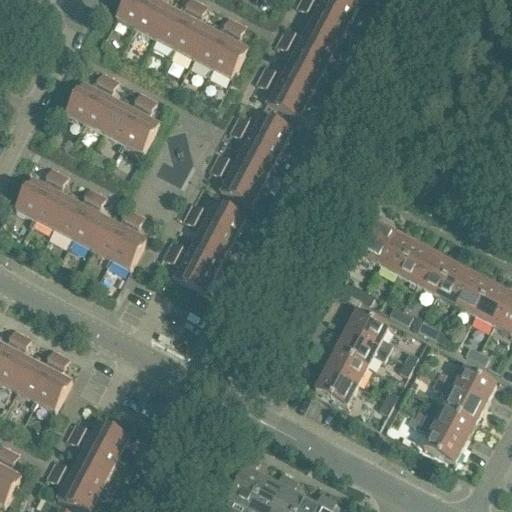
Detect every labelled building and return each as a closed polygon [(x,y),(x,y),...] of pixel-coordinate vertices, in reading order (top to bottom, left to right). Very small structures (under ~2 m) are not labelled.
[(130,0),(118,25),(137,35),(155,0),(130,0)] [(155,0),(137,35),(156,45),(173,13),(161,7),(164,2),(165,0),(155,0)] [(312,0),(305,0),(303,5),(350,30),(360,11),(338,0),(325,0),(323,5),(312,0)] [(173,13),(156,45),(175,56),(192,24),(200,8),(191,3),(186,13),(183,19),(173,13)] [(350,30),(303,5),(298,14),(314,23),(309,33),(339,49),(350,30)] [(200,8),(192,24),(175,56),(194,66),(211,34),(200,28),(208,12),(200,8)] [(221,39),(211,34),(194,66),(213,76),(230,44),(238,28),(229,23),(221,39)] [(238,28),(230,44),(213,76),(232,86),(249,54),(239,48),(247,33),(238,28)] [(303,44),(297,41),(286,36),(282,44),(329,68),(339,49),(309,33),(303,44)] [(329,68),(282,44),(277,53),(294,62),(289,71),(319,88),(329,68)] [(283,83),(277,80),(267,74),(263,82),(309,107),(319,88),(289,71),(283,83)] [(94,95),(83,89),(67,120),(86,130),(106,93),(111,84),(102,79),(94,95)] [(309,107),(263,82),(257,92),(273,100),(268,110),(299,126),(309,107)] [(111,84),(106,93),(86,130),(105,140),(122,110),(110,104),(119,88),(111,84)] [(132,115),(122,110),(105,140),(125,151),(144,114),(149,104),(140,99),(135,109),(132,115)] [(149,104),(144,114),(125,151),(144,161),(160,130),(149,124),(152,118),(158,109),(149,104)] [(240,124),(236,132),(283,156),(293,137),(283,132),(286,126),(265,115),(256,133),(240,124)] [(283,156),(236,132),(231,142),(247,150),(242,159),(273,175),(283,156)] [(108,164),(95,158),(91,167),(103,173),(108,164)] [(220,162),(216,170),(263,194),(273,175),(242,159),(236,170),(220,162)] [(263,194),(216,170),(211,179),(227,187),(222,197),(253,213),(263,194)] [(53,174),(44,190),(33,184),(16,216),(35,226),(55,189),(61,178),(53,174)] [(61,178),(55,189),(35,226),(55,236),(71,204),(61,199),(69,183),(61,178)] [(83,210),(71,204),(55,236),(74,246),(94,209),(99,199),(91,195),(86,205),(83,210)] [(99,199),(94,209),(74,246),(93,256),(110,224),(100,219),(107,204),(99,199)] [(194,212),(190,219),(237,244),(247,225),(216,208),(209,220),(194,212)] [(110,224),(93,256),(112,267),(132,229),(137,219),(129,215),(121,230),(110,224)] [(137,219),(132,229),(112,267),(131,277),(148,245),(138,239),(146,224),(137,219)] [(237,244),(190,219),(185,228),(201,237),(195,247),(227,263),(237,244)] [(376,229),(360,260),(380,270),(397,240),(376,229)] [(397,240),(380,270),(400,281),(416,250),(397,240)] [(174,250),(169,257),(217,282),(227,263),(195,247),(189,258),(174,250)] [(416,250),(400,281),(419,291),(435,260),(416,250)] [(217,282),(169,257),(164,267),(180,276),(175,285),(206,301),(217,282)] [(435,260),(419,291),(437,301),(454,270),(435,260)] [(454,270),(437,301),(457,311),(473,280),(454,270)] [(473,280),(457,311),(476,321),(492,291),(473,280)] [(492,291),(476,321),(495,332),(511,301),(492,291)] [(365,298),(356,293),(351,301),(360,306),(365,298)] [(375,303),(365,298),(360,306),(371,312),(375,303)] [(511,340),(511,301),(495,332),(511,340)] [(393,312),(389,321),(400,327),(404,318),(393,312)] [(388,334),(357,318),(347,337),(389,360),(393,352),(382,345),(388,334)] [(408,331),(413,322),(404,318),(400,327),(408,331)] [(422,328),(418,337),(438,347),(442,338),(422,328)] [(8,351),(0,347),(0,384),(23,340),(15,336),(8,351)] [(336,357),(367,373),(373,362),(385,368),(389,360),(347,337),(336,357)] [(446,352),(451,343),(442,338),(438,347),(446,352)] [(23,340),(0,384),(0,388),(18,398),(35,365),(24,360),(32,345),(23,340)] [(470,353),(465,362),(476,368),(481,359),(470,353)] [(46,371),(35,365),(18,398),(37,408),(62,361),(53,356),(46,371)] [(326,377),(357,393),(367,373),(336,357),(326,377)] [(418,363),(409,359),(404,368),(413,372),(418,363)] [(484,371),(488,363),(481,359),(476,368),(484,371)] [(62,361),(37,408),(56,418),(73,386),(62,380),(70,365),(62,361)] [(399,378),(408,382),(413,372),(404,368),(399,378)] [(447,381),(440,377),(436,385),(485,410),(495,391),(465,375),(458,386),(447,380),(447,381)] [(316,396),(347,412),(357,393),(326,377),(316,396)] [(432,393),(450,402),(444,414),(475,430),(485,410),(436,385),(432,393)] [(398,401),(389,397),(384,407),(392,412),(398,401)] [(392,412),(384,407),(379,416),(388,420),(392,412)] [(415,422),(418,424),(417,425),(465,449),(475,430),(444,414),(438,425),(419,415),(415,422)] [(414,431),(430,440),(424,452),(455,468),(465,449),(417,425),(414,431)] [(77,431),(73,439),(120,464),(131,445),(99,429),(93,440),(77,431)] [(120,464),(73,439),(68,448),(84,456),(79,467),(110,484),(120,464)] [(0,457),(0,477),(6,466),(12,455),(4,451),(0,457)] [(12,455),(6,466),(0,477),(0,510),(3,511),(6,511),(23,481),(12,475),(20,459),(12,455)] [(251,511),(266,485),(255,479),(260,468),(251,464),(227,510),(225,511),(251,511)] [(56,469),(52,477),(100,503),(110,484),(79,467),(73,478),(56,469)] [(95,511),(100,503),(52,477),(47,486),(64,495),(58,505),(70,511),(95,511)] [(251,511),(275,511),(290,484),(282,480),(277,490),(266,485),(251,511)] [(275,511),(300,511),(304,505),(292,499),(298,488),(290,484),(275,511)] [(300,511),(325,511),(329,505),(321,500),(315,511),(304,505),(300,511)]
